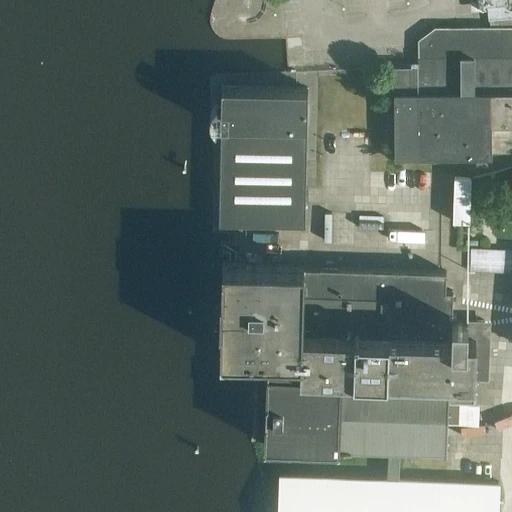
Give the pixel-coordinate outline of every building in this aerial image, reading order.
[(511,0),(487,0),(489,9),(488,9),(489,13),(492,13),(492,12),(511,10),(511,0)] [(418,56),(511,55),(511,27),(435,27),(418,39),(418,56)] [(420,92),(511,92),(511,55),(418,56),(418,68),(420,68),(420,92)] [(394,67),(395,157),(420,157),(419,92),(420,92),(420,68),(418,68),(394,67)] [(222,86),(219,224),(305,226),(308,109),(308,87),(222,86)] [(419,92),(420,157),(491,157),(491,151),(511,150),(511,92),(420,92),(419,92)] [(453,221),(469,222),(471,177),(455,177),(453,221)] [(470,270),(511,271),(511,249),(471,248),(470,270)] [(388,450),(387,477),(399,479),(400,450),(447,452),(448,420),(458,421),(458,400),(474,400),(475,379),(474,379),(475,351),(476,342),(482,342),(483,330),(468,330),(468,319),(453,318),(452,329),(451,329),(451,315),(452,315),(453,291),(446,290),(446,271),(320,267),(305,267),(305,266),(224,264),(223,295),(221,295),(221,325),(220,356),(269,357),(267,385),(265,433),(266,433),(265,445),(388,450)] [(498,511),(500,483),(399,479),(387,477),(280,474),(279,511),(498,511)]
